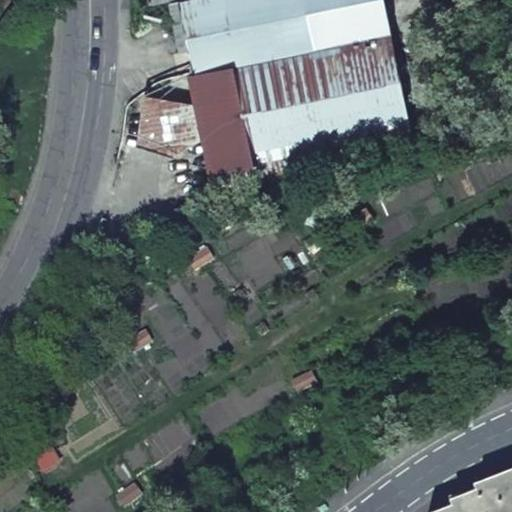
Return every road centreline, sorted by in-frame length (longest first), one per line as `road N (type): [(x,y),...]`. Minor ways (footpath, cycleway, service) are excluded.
road 1 (secondary): [(91,0),(81,132),(45,241),(0,318)]
road 2 (tertiary): [(372,511),(511,428)]
